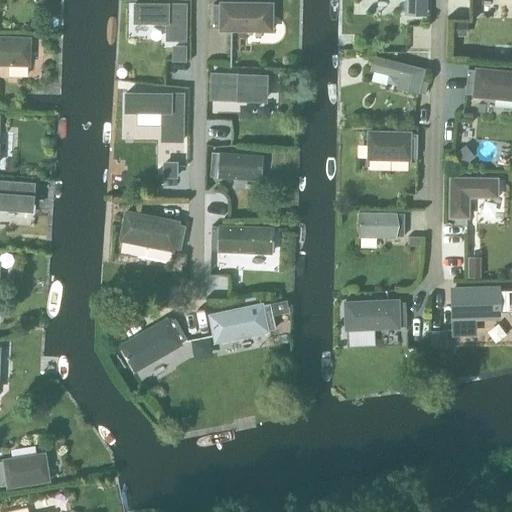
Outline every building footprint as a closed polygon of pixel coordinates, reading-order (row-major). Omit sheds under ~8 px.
[(405,0),(405,14),(427,15),(427,0),(405,0)] [(274,32),(275,2),(220,1),(220,4),(214,4),(213,28),(220,28),(220,31),(274,32)] [(166,23),(165,34),(165,41),(186,41),(187,34),(187,27),(187,3),(170,2),(152,2),(148,2),(133,2),(133,23),(141,23),(166,23)] [(463,36),(464,21),(454,20),(454,35),(463,36)] [(0,61),(36,63),(37,33),(0,31),(0,61)] [(187,61),(187,48),(172,48),(172,61),(187,61)] [(424,81),(427,69),(376,56),(372,71),(401,78),(398,88),(421,94),(421,93),(424,81)] [(511,70),(477,67),(477,70),(470,69),(468,94),(475,95),(474,98),(511,101),(511,70)] [(236,101),(245,101),(253,101),(267,102),(268,74),(237,73),(223,72),(220,72),(216,72),(212,72),(210,72),(210,88),(210,95),(210,100),(236,101)] [(127,89),(126,110),(139,110),(164,111),(163,137),(163,140),(183,141),(184,126),(184,117),(185,91),(127,89)] [(418,158),(419,134),(412,134),(412,131),(369,131),(368,160),(412,161),(412,158),(418,158)] [(465,164),(473,159),(463,146),(456,152),(465,164)] [(263,156),(220,152),(220,153),(212,153),(210,177),(217,177),(217,179),(261,182),(263,156)] [(176,163),(165,163),(165,174),(176,175),(176,163)] [(449,176),(449,218),(455,218),(455,224),(467,224),(467,218),(470,218),(471,198),(499,198),(499,177),(449,176)] [(0,180),(0,210),(35,213),(37,184),(0,180)] [(180,251),(185,226),(179,225),(180,221),(124,210),(118,242),(173,253),(174,249),(180,251)] [(357,212),(357,234),(359,234),(394,234),(394,239),(394,252),(415,253),(416,214),(398,213),(371,213),(357,212)] [(273,228),(218,225),(218,227),(212,227),(210,251),(217,251),(217,254),(272,256),(273,228)] [(481,261),(468,261),(468,277),(481,277),(481,261)] [(458,290),(451,290),(451,317),(452,335),(472,335),(473,335),(472,319),(496,318),(498,318),(498,311),(511,310),(511,290),(497,291),(497,289),(496,289),(458,290)] [(275,311),(289,308),(287,299),(273,302),(275,311)] [(401,303),(401,301),(345,302),(346,333),(402,330),(402,328),(409,328),(408,303),(401,303)] [(265,306),(265,303),(209,315),(215,345),(271,333),(270,331),(277,330),(272,305),(265,306)] [(109,329),(118,328),(117,313),(108,314),(109,329)] [(169,323),(166,318),(119,346),(135,375),(183,346),(182,344),(187,341),(175,320),(169,323)] [(431,345),(444,345),(443,330),(430,330),(431,345)] [(3,461),(0,461),(0,482),(0,486),(7,485),(7,488),(51,481),(46,451),(3,458),(3,461)]
